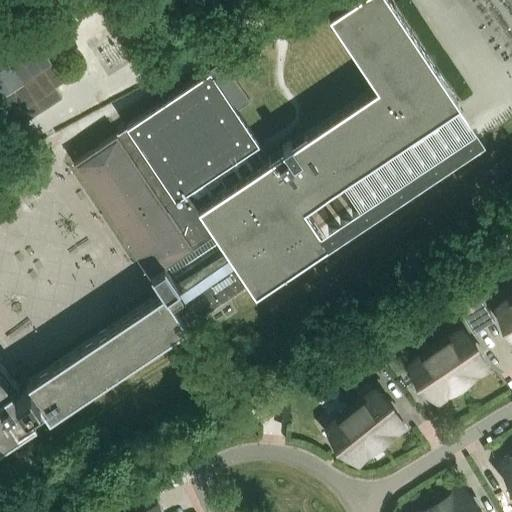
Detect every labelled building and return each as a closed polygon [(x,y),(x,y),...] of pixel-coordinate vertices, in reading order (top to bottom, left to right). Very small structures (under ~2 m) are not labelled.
[(254,290),(329,241),(305,205),(461,100),(393,0),(362,0),(334,19),(377,84),(269,156),(237,108),(211,68),(210,67),(127,122),(128,124),(116,131),(73,160),(149,273),(150,272),(162,289),(26,380),(27,382),(14,391),(13,390),(11,390),(10,389),(18,383),(0,360),(0,447),(36,424),(33,419),(46,410),(49,415),(187,322),(172,301),(183,293),(185,297),(236,263),(254,290)] [(100,5),(96,0),(84,0),(79,4),(85,14),(100,5)] [(64,99),(74,92),(35,32),(0,55),(0,110),(14,132),(24,125),(31,135),(71,109),(64,99)] [(223,59),(211,68),(237,108),(250,99),(223,59)] [(456,280),(472,305),(480,300),(464,275),(456,280)] [(463,310),(472,305),(456,280),(447,285),(463,310)] [(511,295),(497,304),(503,323),(511,333),(511,295)] [(368,319),(358,327),(366,338),(383,362),(393,354),(376,331),(368,319)] [(461,326),(435,343),(462,383),(461,380),(474,372),(475,374),(487,368),(475,341),(461,326)] [(358,327),(347,335),(355,346),(372,370),(383,362),(366,338),(358,327)] [(461,383),(462,383),(435,343),(409,361),(418,380),(439,401),(448,392),(447,390),(460,381),(461,383)] [(375,386),(350,405),(380,443),(381,442),(379,440),(391,430),(393,433),(404,426),(390,400),(375,386)] [(279,389),(277,418),(291,419),(293,390),(279,389)] [(380,443),(350,405),(326,425),(336,443),(359,463),(367,453),(366,451),(378,441),(380,443)] [(511,487),(511,454),(501,459),(511,487)] [(175,471),(158,479),(163,490),(180,483),(175,471)] [(437,500),(437,501),(443,511),(482,511),(481,506),(480,506),(460,484),(451,492),(452,495),(439,503),(437,500)] [(443,511),(437,501),(436,501),(438,503),(424,511),(423,509),(415,511),(443,511)] [(158,511),(156,502),(135,507),(136,507),(128,511),(158,511)]
